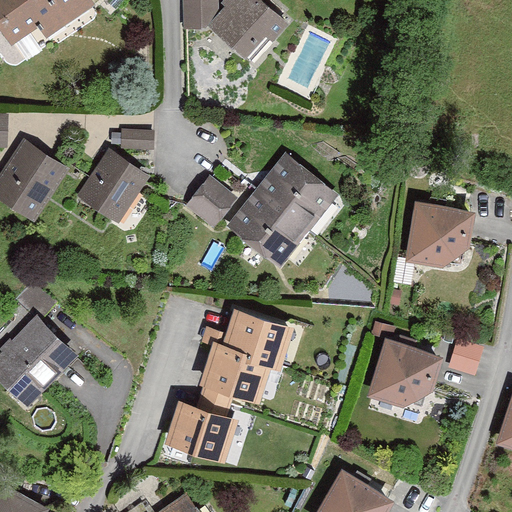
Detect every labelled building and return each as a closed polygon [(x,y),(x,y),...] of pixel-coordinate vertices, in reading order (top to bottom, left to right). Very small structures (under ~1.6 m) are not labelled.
[(0,0),(0,33),(11,52),(33,39),(38,47),(99,11),(92,0),(0,0)] [(209,32),(243,61),(289,18),(266,0),(224,0),(218,6),(223,12),(209,32)] [(0,109),(0,142),(10,143),(11,110),(0,109)] [(0,186),(0,203),(30,225),(67,173),(29,146),(0,186)] [(85,200),(117,222),(150,177),(119,154),(85,200)] [(242,204),(214,235),(273,269),(337,199),(325,181),(304,165),(284,156),(242,204)] [(210,179),(180,208),(214,235),(242,204),(210,179)] [(417,204),(406,263),(445,267),(458,257),(474,248),(478,213),(417,204)] [(25,292),(42,315),(60,301),(43,278),(25,292)] [(238,308),(227,340),(258,344),(256,354),(271,363),(281,368),(296,324),(272,310),(238,308)] [(37,316),(0,353),(0,381),(27,408),(78,355),(37,316)] [(461,334),(451,361),(477,370),(487,343),(461,334)] [(388,339),(368,400),(408,407),(437,391),(449,356),(388,339)] [(258,344),(227,340),(199,387),(236,397),(256,402),(271,363),(256,354),(258,344)] [(183,401),(165,447),(219,464),(241,417),(231,411),(236,397),(199,387),(195,399),(183,401)] [(511,410),(501,444),(511,447),(511,410)] [(347,470),(320,511),(391,511),(399,498),(347,470)] [(0,511),(50,511),(51,510),(2,485),(0,488),(0,511)] [(196,511),(184,495),(159,511),(196,511)]
